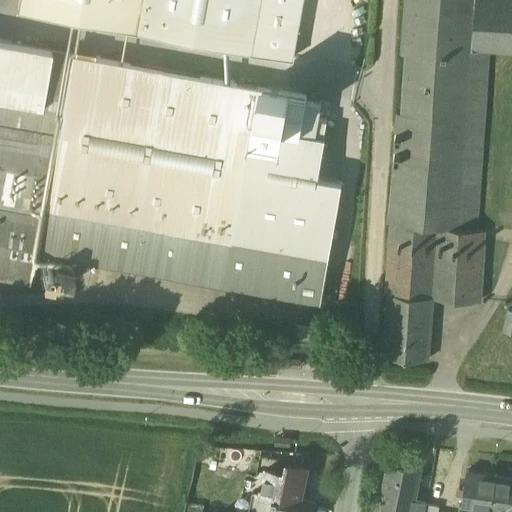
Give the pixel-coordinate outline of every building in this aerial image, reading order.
[(139,0),(19,0),(18,10),(134,30),(139,0)] [(139,0),(134,30),(250,51),(259,0),(139,0)] [(259,0),(250,51),(293,59),(303,0),(259,0)] [(405,2),(401,52),(407,53),(488,58),(489,51),(474,50),(477,0),(450,0),(450,4),(405,2)] [(511,0),(477,0),(474,50),(489,51),(511,52),(511,0)] [(71,52),(0,39),(0,207),(19,211),(42,215),(71,52)] [(260,86),(71,52),(42,215),(29,284),(30,284),(34,263),(35,264),(38,252),(321,302),(325,282),(329,258),(232,240),(246,163),(260,86)] [(488,58),(407,53),(393,237),(475,245),(488,58)] [(307,95),(260,86),(246,163),(319,176),(325,143),(326,136),(301,131),(307,95)] [(319,176),(246,163),(232,240),(329,258),(343,180),(319,176)] [(19,211),(0,207),(0,278),(29,284),(42,215),(19,211)] [(393,237),(391,237),(389,256),(387,256),(385,288),(387,288),(386,296),(389,296),(389,294),(433,297),(433,300),(476,303),(478,283),(480,284),(484,251),(481,251),(482,246),(475,245),(393,237)] [(433,297),(389,294),(389,296),(387,324),(414,326),(415,315),(432,316),(433,300),(433,297)] [(432,316),(415,315),(414,326),(431,327),(432,316)] [(414,326),(387,324),(384,356),(428,359),(431,327),(414,326)] [(328,330),(298,326),(296,338),(327,342),(328,330)] [(422,466),(388,462),(377,511),(411,511),(414,501),(422,466)] [(499,475),(466,471),(461,506),(459,506),(458,511),(480,511),(481,509),(491,510),(499,475)] [(511,511),(511,477),(499,475),(491,510),(501,511),(511,511)] [(311,511),(314,496),(275,489),(275,494),(273,493),(273,497),(266,500),(263,511),(249,511),(239,510),(238,511),(311,511)] [(414,501),(411,511),(424,511),(427,504),(414,501)]
